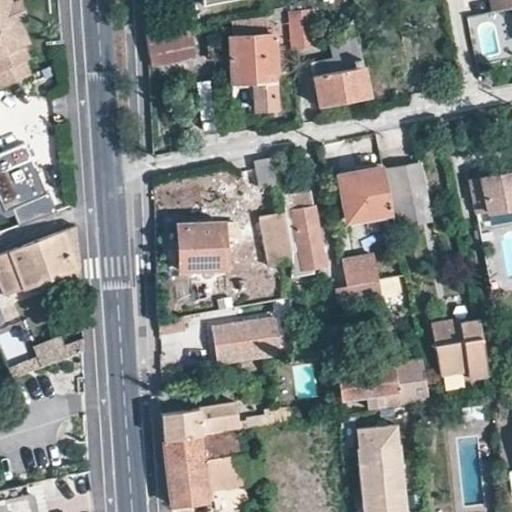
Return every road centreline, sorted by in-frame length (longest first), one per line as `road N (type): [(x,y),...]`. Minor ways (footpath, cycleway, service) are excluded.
road 1 (residential): [(511,93),(107,172)]
road 2 (secondary): [(132,511),(109,201)]
road 3 (secondary): [(107,172),(96,0)]
